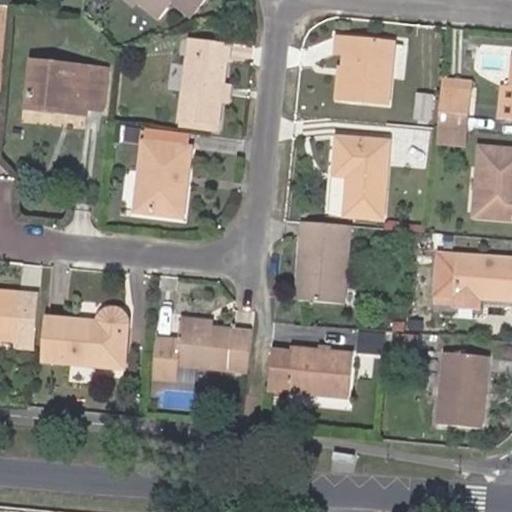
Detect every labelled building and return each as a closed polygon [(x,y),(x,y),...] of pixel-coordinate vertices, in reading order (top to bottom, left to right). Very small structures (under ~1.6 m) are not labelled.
[(132,0),(156,19),(170,0),(172,0),(189,15),(201,0),(132,0)] [(349,67),(346,98),(387,102),(391,40),(338,35),(337,52),(350,54),(349,67)] [(219,86),(224,42),(186,38),(177,119),(215,123),(218,100),(219,86)] [(65,102),(85,104),(101,106),(105,69),(30,61),(26,104),(64,109),(65,102)] [(443,67),(441,90),(463,92),(465,69),(443,67)] [(219,86),(218,100),(227,101),(229,87),(219,86)] [(511,105),(511,88),(502,87),(499,118),(511,119),(511,105)] [(463,92),(441,90),(437,128),(463,130),(466,92),(463,92)] [(418,93),(415,117),(429,119),(432,95),(418,93)] [(84,111),(85,104),(65,102),(64,109),(84,111)] [(215,123),(177,119),(176,124),(215,128),(215,123)] [(186,131),(144,127),(142,141),(185,146),(186,131)] [(463,130),(437,128),(437,137),(462,139),(463,130)] [(336,135),(333,172),(346,173),(344,212),(382,215),(387,140),(336,135)] [(178,215),(185,146),(142,141),(135,211),(178,215)] [(511,144),(480,141),(473,211),(511,213),(511,144)] [(190,146),(185,146),(178,215),(183,216),(190,146)] [(346,173),(333,172),(330,211),(344,212),(346,173)] [(347,225),(303,220),(299,273),(306,273),(304,298),(341,302),(347,225)] [(511,258),(455,254),(453,297),(453,305),(479,306),(479,298),(509,300),(510,289),(511,288),(511,258)] [(306,273),(299,273),(297,297),(304,298),(306,273)] [(0,336),(15,337),(16,327),(35,328),(37,291),(0,287),(0,336)] [(96,320),(96,321),(46,317),(43,359),(122,366),(125,325),(125,324),(125,322),(125,321),(125,320),(125,319),(125,318),(125,317),(125,316),(124,315),(124,314),(123,313),(123,312),(122,312),(121,311),(121,310),(120,309),(119,309),(118,308),(117,308),(116,307),(115,307),(114,306),(113,306),(112,306),(111,306),(110,306),(108,306),(108,307),(107,307),(106,307),(105,308),(104,308),(103,309),(102,309),(102,310),(101,310),(100,311),(99,311),(99,312),(98,313),(98,315),(97,315),(97,316),(97,317),(96,318),(96,320)] [(177,316),(177,324),(208,327),(209,319),(177,316)] [(174,364),(246,372),(250,331),(208,327),(177,324),(175,340),(155,338),(151,375),(172,377),(174,364)] [(16,327),(15,337),(34,338),(35,328),(16,327)] [(382,335),(356,333),(355,352),(380,353),(382,335)] [(416,336),(397,334),(396,346),(416,348),(416,336)] [(289,352),(270,350),(266,392),(285,394),(285,390),(346,396),(350,353),(327,351),(316,351),(289,348),(289,352)] [(479,427),(484,356),(442,352),(437,424),(479,427)]
